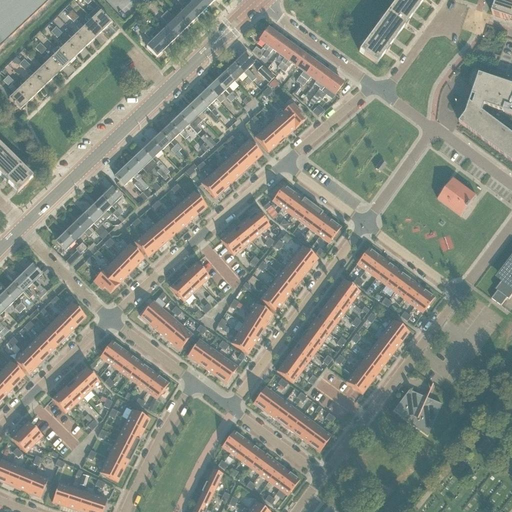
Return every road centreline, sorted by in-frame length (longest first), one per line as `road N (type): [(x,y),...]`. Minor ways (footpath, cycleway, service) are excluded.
road 1 (residential): [(106,317),(283,163)]
road 2 (unclassified): [(320,476),(458,294)]
road 3 (residential): [(232,409),(364,223)]
road 4 (secondary): [(21,227),(166,88)]
road 5 (residential): [(0,426),(106,317)]
road 6 (residential): [(126,511),(191,381)]
road 7 (residential): [(370,84),(256,4)]
road 8 (residential): [(106,317),(21,227)]
road 9 (secondary): [(166,88),(256,4)]
